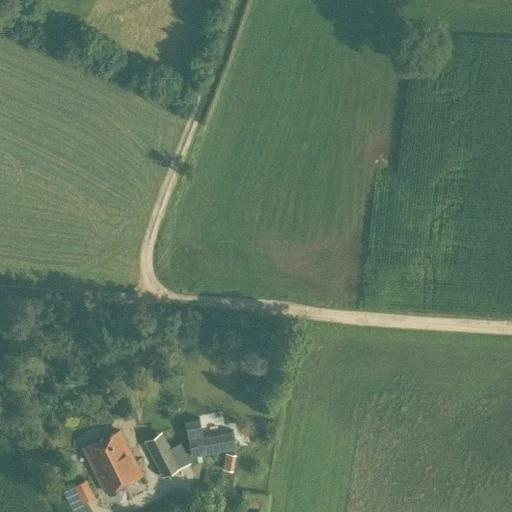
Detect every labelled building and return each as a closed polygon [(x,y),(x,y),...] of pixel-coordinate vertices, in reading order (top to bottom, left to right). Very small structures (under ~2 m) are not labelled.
[(185,421),(191,454),(236,446),(233,428),(202,434),(199,418),(185,421)] [(83,447),(105,490),(141,472),(119,429),(83,447)] [(164,475),(180,467),(162,431),(146,439),(164,475)] [(238,452),(227,450),(224,467),(234,469),(238,452)] [(81,511),(86,510),(83,502),(95,495),(86,478),(62,490),(71,511),(81,511)]
